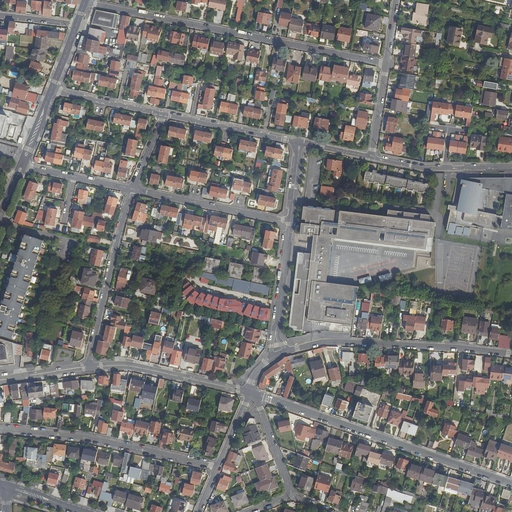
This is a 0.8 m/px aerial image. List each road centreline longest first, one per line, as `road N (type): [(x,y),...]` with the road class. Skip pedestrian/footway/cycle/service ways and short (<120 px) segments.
road 1 (residential): [(386,63),(83,2)]
road 2 (tertiary): [(248,392),(511,484)]
road 3 (residential): [(511,353),(323,342),(274,354)]
road 4 (residential): [(216,466),(0,428)]
road 5 (residential): [(131,188),(86,366)]
road 6 (tertiary): [(248,392),(128,365),(86,366)]
road 7 (residential): [(131,188),(290,221)]
road 8 (residential): [(511,166),(432,168),(371,157)]
road 9 (residential): [(299,142),(164,115)]
road 10 (residential): [(290,221),(274,354)]
